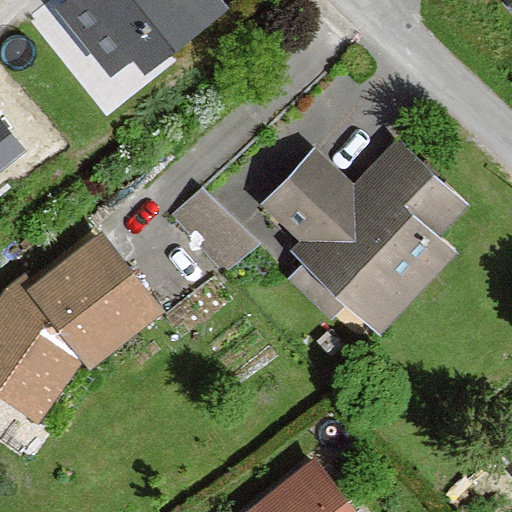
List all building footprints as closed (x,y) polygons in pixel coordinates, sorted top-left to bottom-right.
[(217,6),(211,0),(78,0),(72,6),(116,62),(156,30),(168,45),(217,6)] [(357,292),(369,302),(400,270),(418,286),(455,245),(439,229),(467,197),(416,149),(386,182),(394,190),(378,206),(370,198),(322,155),(282,198),(282,200),(319,235),(308,247),(317,255),(357,292)] [(386,182),(370,198),(378,206),(394,190),(386,182)] [(213,249),(229,268),(259,235),(205,184),(176,210),(213,249)] [(0,326),(0,377),(12,385),(25,365),(59,388),(87,348),(91,346),(97,353),(159,302),(157,297),(112,240),(36,300),(24,292),(0,326)] [(343,306),(357,292),(317,255),(304,268),(343,306)] [(388,318),(418,286),(400,270),(369,302),(385,318),(388,318)] [(47,406),(59,388),(25,365),(12,385),(45,407),(47,406)] [(257,511),(363,511),(319,460),(257,511)]
